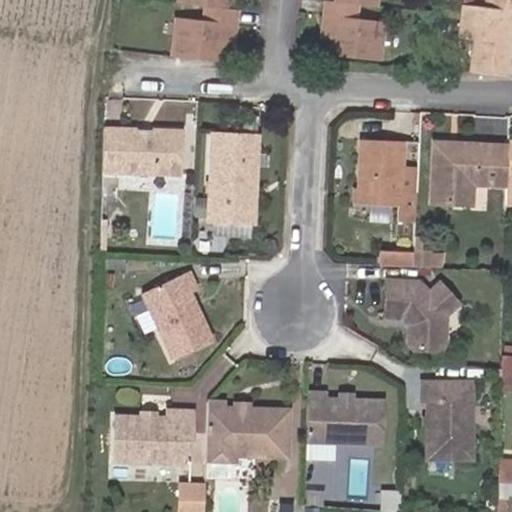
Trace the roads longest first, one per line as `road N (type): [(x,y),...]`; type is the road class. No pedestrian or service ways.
road 1 (residential): [(299,323),(311,83)]
road 2 (residential): [(311,83),(511,94)]
road 3 (residential): [(135,70),(272,80)]
